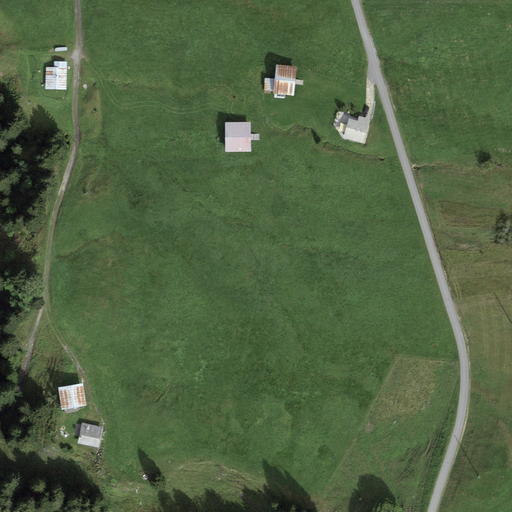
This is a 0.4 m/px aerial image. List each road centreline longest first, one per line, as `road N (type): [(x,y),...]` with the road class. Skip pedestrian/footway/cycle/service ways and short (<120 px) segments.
road 1 (unclassified): [(431,511),(458,427),(461,347),(355,0)]
road 2 (track): [(45,305),(53,216),(77,138),(77,0)]
